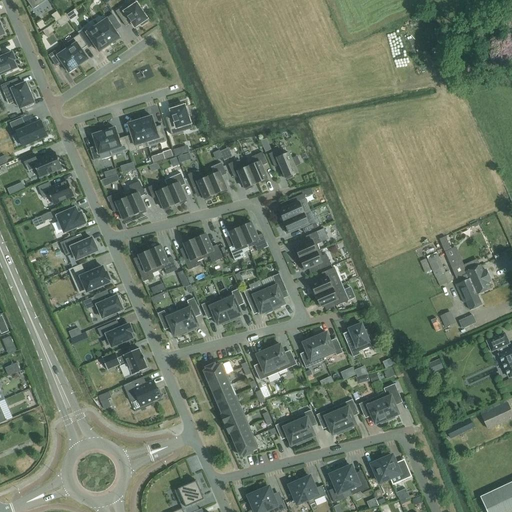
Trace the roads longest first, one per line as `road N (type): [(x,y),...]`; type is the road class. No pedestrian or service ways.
road 1 (residential): [(108,238),(254,201),(301,319),(160,360)]
road 2 (residential): [(435,511),(403,432),(215,481)]
road 3 (secondary): [(96,443),(32,323)]
road 4 (secondary): [(32,323),(75,451)]
road 5 (residential): [(108,238),(160,360)]
road 6 (residential): [(61,125),(108,238)]
